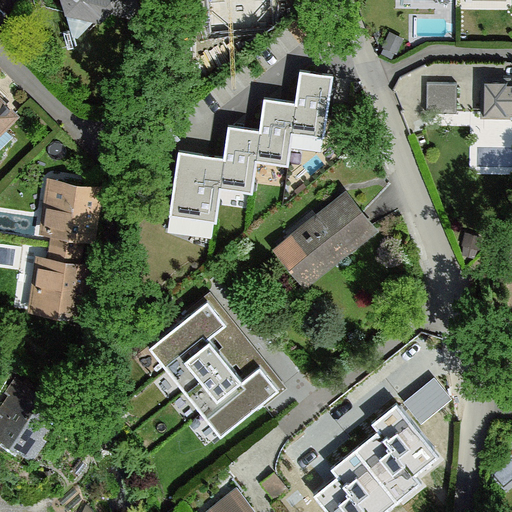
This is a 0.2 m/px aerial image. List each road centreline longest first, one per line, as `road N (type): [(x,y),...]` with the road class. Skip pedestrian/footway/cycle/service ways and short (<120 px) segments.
road 1 (residential): [(468,511),(479,392),(472,346),(342,0)]
road 2 (unknown): [(454,289),(240,470)]
